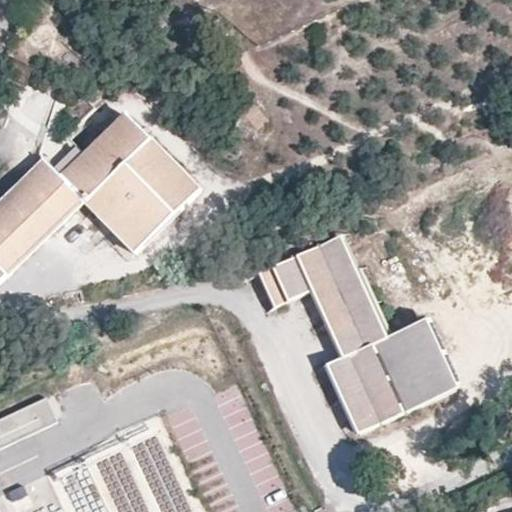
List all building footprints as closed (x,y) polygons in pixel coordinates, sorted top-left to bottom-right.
[(1,0),(0,4),(0,25),(6,28),(17,0),(1,0)] [(44,162),(0,204),(0,285),(84,204),(136,256),(201,192),(127,116),(61,179),(44,162)] [(389,338),(341,236),(259,274),(275,309),(313,292),(343,360),(327,366),(359,436),(459,390),(427,321),(389,338)] [(0,418),(0,449),(61,421),(49,396),(0,418)] [(49,465),(67,511),(202,511),(165,418),(49,465)]
